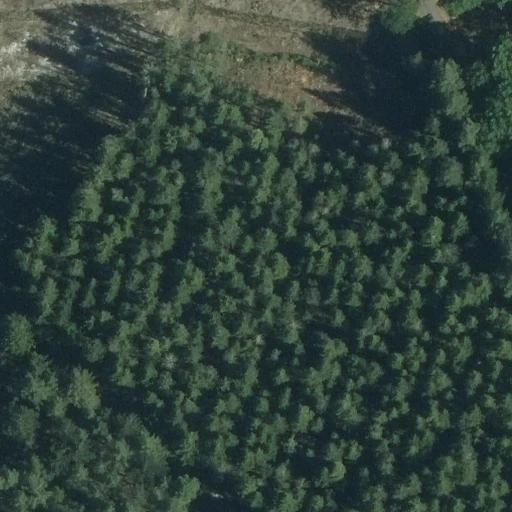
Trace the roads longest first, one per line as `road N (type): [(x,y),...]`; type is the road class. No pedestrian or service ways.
road 1 (track): [(233,511),(0,289)]
road 2 (unclassified): [(511,211),(426,0)]
